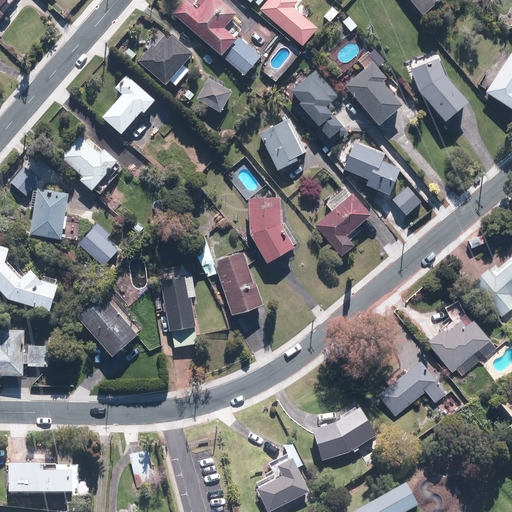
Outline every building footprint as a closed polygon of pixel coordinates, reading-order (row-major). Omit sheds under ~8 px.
[(10,0),(0,0),(0,24),(10,12),(4,8),(10,0)] [(226,53),(240,36),(228,25),(240,10),(226,0),(207,0),(201,9),(189,0),(185,0),(175,12),(226,53)] [(299,0),(268,0),(262,9),(305,44),(320,26),(294,6),(299,0)] [(415,0),(425,12),(440,0),(415,0)] [(338,13),(332,7),(321,17),(328,24),(338,13)] [(347,17),(340,23),(348,33),(355,27),(347,17)] [(171,38),(167,34),(157,45),(154,43),(140,59),(169,83),(196,50),(175,33),(171,38)] [(263,54),(242,36),(226,55),(247,73),(263,54)] [(511,52),(489,89),(511,103),(511,52)] [(441,57),(413,68),(422,89),(450,118),(472,97),(447,72),(441,57)] [(390,76),(375,59),(348,84),(383,122),(406,102),(386,80),(390,76)] [(345,124),(348,122),(330,103),(340,94),(317,69),(296,88),(305,98),(296,106),(332,145),(349,129),(345,124)] [(125,92),(105,115),(125,132),(145,108),(148,110),(159,97),(130,73),(118,86),(125,92)] [(235,89),(211,76),(200,97),(224,110),(235,89)] [(417,103),(412,98),(400,108),(406,114),(417,103)] [(308,149),(292,117),(263,132),(282,168),(302,157),(300,153),(308,149)] [(84,177),(97,187),(123,157),(109,146),(105,152),(83,134),(65,155),(87,173),(84,177)] [(387,152),(357,140),(346,167),(372,177),(369,182),(394,192),(404,165),(385,158),(387,152)] [(27,165),(12,181),(28,196),(43,180),(27,165)] [(65,237),(72,191),(40,186),(33,232),(65,237)] [(358,242),(350,233),(374,211),(355,190),(318,223),(345,254),(358,242)] [(299,243),(286,223),(285,193),(252,195),(254,231),(271,260),(299,243)] [(110,237),(113,234),(100,221),(81,242),(107,265),(122,248),(110,237)] [(464,240),(468,250),(490,241),(486,232),(464,240)] [(205,233),(192,238),(202,265),(216,260),(205,233)] [(46,277),(36,266),(27,276),(10,258),(14,245),(0,240),(0,281),(14,295),(55,306),(62,281),(46,277)] [(247,249),(216,259),(235,312),(266,302),(247,249)] [(511,291),(511,290),(511,261),(498,272),(491,264),(474,277),(503,313),(511,306),(511,291)] [(163,279),(172,328),(199,324),(190,274),(163,279)] [(108,291),(82,313),(117,353),(143,330),(108,291)] [(467,308),(429,338),(454,369),(492,339),(467,308)] [(50,344),(28,344),(28,326),(4,326),(4,343),(0,343),(0,371),(28,371),(28,365),(50,365),(50,344)] [(398,413),(428,388),(437,399),(447,391),(438,380),(441,377),(423,355),(380,391),(398,413)] [(511,393),(510,391),(486,411),(511,441),(511,393)] [(316,428),(326,458),(353,451),(381,434),(364,406),(342,420),(316,428)] [(157,484),(150,449),(132,453),(138,487),(157,484)] [(271,462),(279,478),(259,488),(270,511),(312,491),(293,452),(271,462)] [(77,468),(45,467),(45,461),(13,460),(13,489),(77,489),(77,468)] [(407,482),(352,511),(406,511),(417,506),(419,505),(407,482)]
